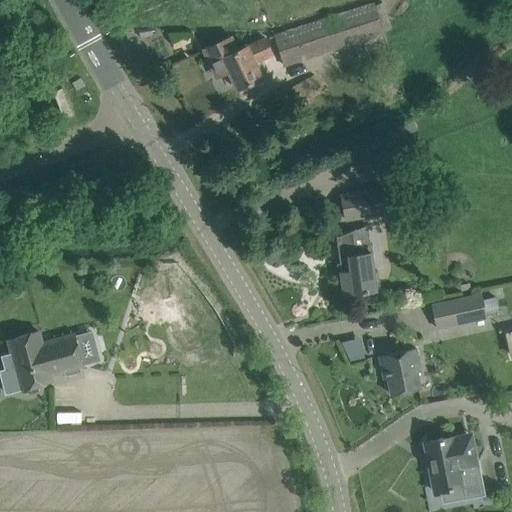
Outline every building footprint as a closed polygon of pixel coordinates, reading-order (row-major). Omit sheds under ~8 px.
[(372,3),(274,35),(284,63),(392,28),(383,2),(373,5),(372,3)] [(237,52),(230,37),(202,50),(215,77),(227,72),(235,89),(260,78),(253,63),(272,54),(264,39),(237,52)] [(62,87),(53,91),(62,113),(72,109),(62,87)] [(391,211),(387,187),(341,196),(345,219),(391,211)] [(355,246),(353,230),(337,236),(345,294),(377,290),(377,288),(380,287),(378,270),(374,270),(372,251),(369,252),(369,245),(355,246)] [(220,333),(174,270),(149,289),(196,351),(220,333)] [(431,303),(437,329),(487,318),(486,314),(499,311),(496,296),(483,299),(482,292),(431,303)] [(13,353),(3,356),(7,371),(17,368),(19,376),(22,387),(22,388),(42,383),(52,380),(51,375),(65,372),(66,375),(82,371),(81,368),(84,367),(83,364),(82,361),(75,334),(74,332),(43,341),(40,330),(28,333),(9,339),(13,353)] [(422,370),(417,347),(379,356),(382,369),(386,368),(391,394),(422,387),(419,371),(422,370)] [(467,434),(425,442),(434,490),(463,485),(465,494),(481,491),(476,464),(478,463),(476,453),(471,454),(467,434)]
